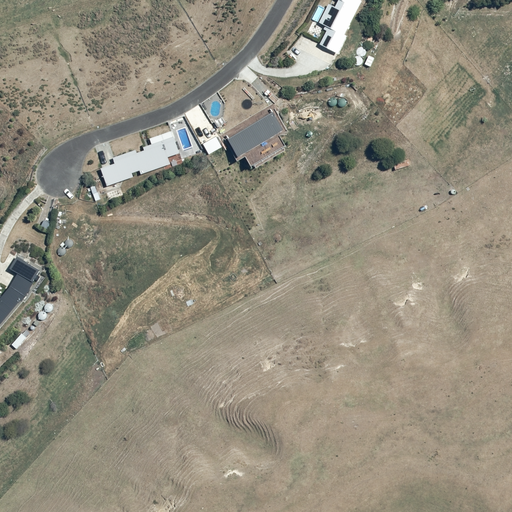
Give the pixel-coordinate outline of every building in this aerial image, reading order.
[(358,10),(362,2),(360,1),(360,0),(337,0),(339,0),(335,8),(329,5),(320,24),(328,28),(320,45),(339,54),(347,37),(345,36),(358,10)] [(374,57),(366,54),(361,64),(369,67),(374,57)] [(283,133),(272,114),(227,141),(237,159),(243,156),(250,168),(285,147),(278,136),(283,133)] [(113,163),(98,168),(105,186),(131,175),(130,173),(137,170),(139,175),(168,163),(166,157),(178,152),(172,135),(141,147),(142,150),(136,153),(135,150),(112,159),(113,163)] [(99,183),(98,179),(87,183),(93,201),(100,198),(95,185),(99,183)] [(0,329),(39,284),(37,283),(42,271),(19,258),(13,271),(18,274),(12,285),(15,287),(5,298),(2,296),(0,297),(0,329)] [(28,339),(20,332),(11,344),(19,350),(28,339)]
